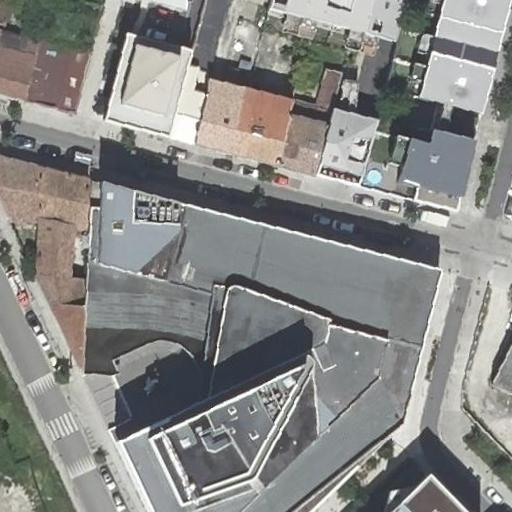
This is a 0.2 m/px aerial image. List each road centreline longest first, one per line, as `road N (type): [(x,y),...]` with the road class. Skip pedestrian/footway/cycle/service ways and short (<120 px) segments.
road 1 (residential): [(478,246),(0,123)]
road 2 (residential): [(489,511),(439,460),(427,423),(478,246)]
road 3 (residential): [(107,511),(0,294)]
road 4 (residential): [(511,124),(478,246)]
